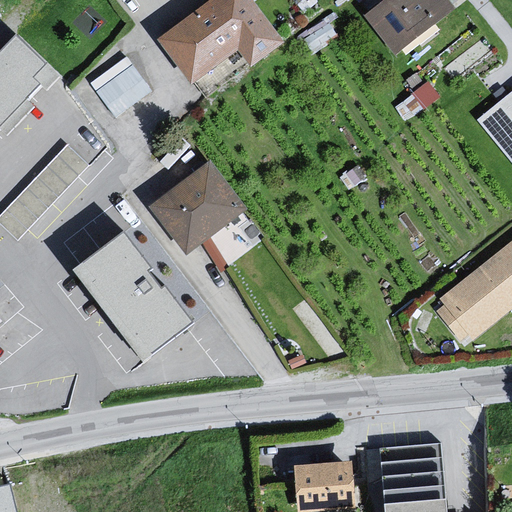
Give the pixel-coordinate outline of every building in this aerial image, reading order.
[(253,0),(228,0),(162,45),(196,94),(240,58),(250,72),(285,48),(253,0)] [(442,0),(395,0),(370,22),(399,58),(453,16),(442,0)] [(15,28),(0,42),(0,139),(58,74),(15,28)] [(129,53),(90,78),(115,115),(153,90),(129,53)] [(511,91),(475,122),(511,167),(511,91)] [(66,145),(0,211),(0,223),(17,242),(91,167),(66,145)] [(213,168),(151,212),(191,264),(249,215),(213,168)] [(122,223),(73,261),(142,365),(192,317),(122,223)] [(511,241),(440,299),(473,339),(511,307),(511,241)] [(448,511),(442,442),(378,448),(385,511),(448,511)] [(355,511),(350,467),(294,471),(298,511),(355,511)] [(15,511),(10,486),(0,488),(0,511),(15,511)]
